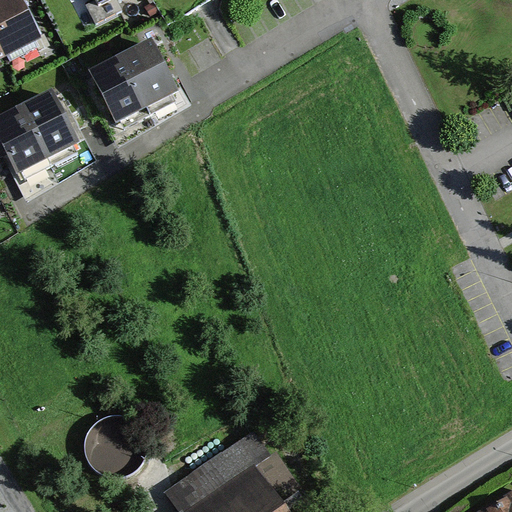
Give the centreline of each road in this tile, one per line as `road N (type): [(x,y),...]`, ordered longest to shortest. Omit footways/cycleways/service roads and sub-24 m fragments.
road 1 (residential): [(28,216),(364,0)]
road 2 (residential): [(364,0),(511,307)]
